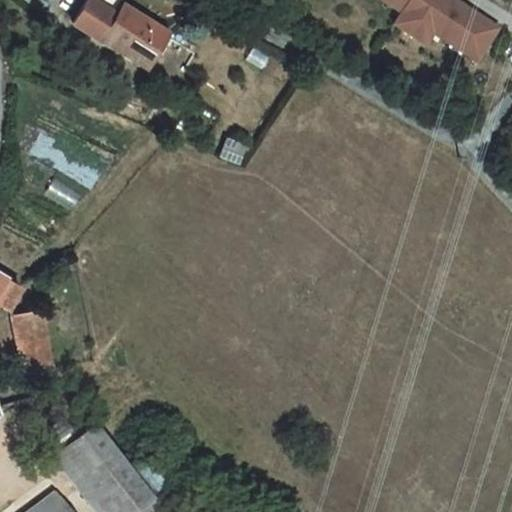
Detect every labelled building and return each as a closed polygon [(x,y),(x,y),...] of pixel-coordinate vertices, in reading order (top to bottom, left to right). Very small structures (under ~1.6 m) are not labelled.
[(477,57),(476,57),(480,51),(436,21),(433,26),(417,15),(420,10),(405,1),(402,6),(392,0),(335,0),(385,33),(377,45),(407,66),(415,54),(459,83),(477,57)] [(433,26),(436,21),(420,10),(417,15),(433,26)] [(83,55),(98,30),(68,13),(54,39),(83,55)] [(128,81),(149,44),(104,19),(98,30),(83,55),(128,81)] [(16,268),(0,259),(0,286),(6,289),(16,268)] [(8,297),(19,354),(52,346),(46,302),(44,290),(8,297)] [(114,435),(98,407),(63,427),(79,454),(114,435)] [(109,508),(144,487),(114,435),(79,454),(109,508)] [(158,511),(144,487),(109,508),(111,511),(158,511)] [(69,511),(57,490),(19,510),(20,511),(69,511)]
